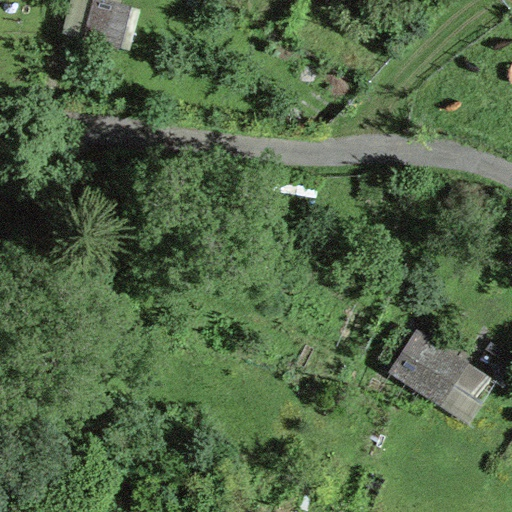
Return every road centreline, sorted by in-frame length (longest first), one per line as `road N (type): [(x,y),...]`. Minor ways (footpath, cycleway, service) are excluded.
road 1 (track): [(379,148),(384,94),(483,0)]
road 2 (track): [(86,126),(0,212)]
